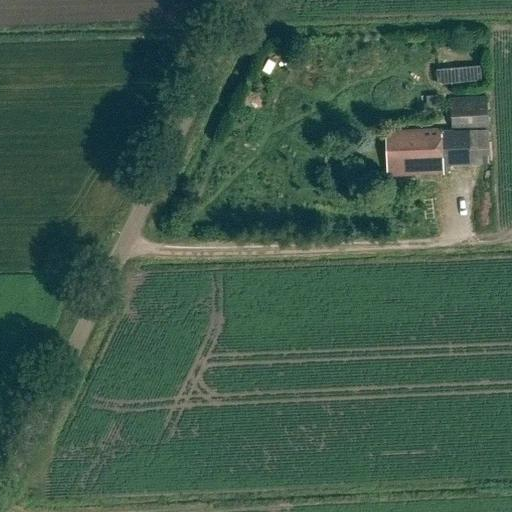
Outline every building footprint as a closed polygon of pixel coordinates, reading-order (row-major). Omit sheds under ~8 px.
[(435,81),(479,80),(479,66),(434,67),(435,81)] [(427,108),(439,108),(438,96),(426,97),(427,108)] [(450,98),(452,130),(488,128),(486,96),(450,98)] [(385,131),(388,177),(444,174),(444,165),(441,130),(441,128),(385,131)] [(441,130),(444,165),(490,163),(488,128),(452,130),(441,130)]
